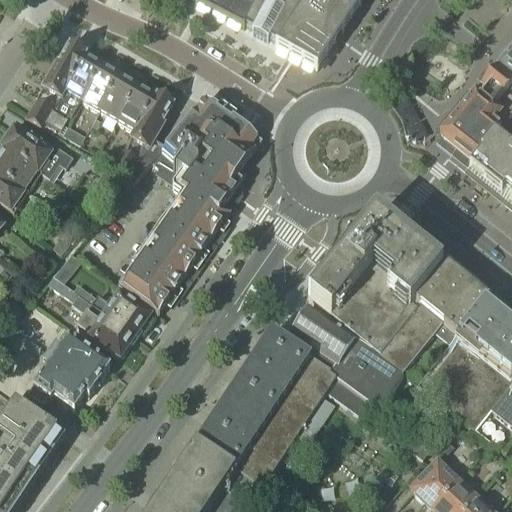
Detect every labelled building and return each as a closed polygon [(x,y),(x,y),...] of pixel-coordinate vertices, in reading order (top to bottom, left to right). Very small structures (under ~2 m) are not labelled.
[(180,0),(183,1),(183,0),(191,0),(197,3),(195,8),(244,33),(245,31),(253,35),(252,38),(267,46),(269,44),(277,48),(275,51),(318,76),(336,47),(333,45),(339,36),(342,38),(360,10),(346,0),(180,0)] [(77,76),(85,63),(86,60),(69,50),(26,125),(43,136),(45,132),(60,140),(68,124),(54,116),(59,107),(64,98),(73,83),(72,79),(74,75),(77,76)] [(511,53),(511,54),(499,70),(511,80),(511,53)] [(93,85),(101,72),(85,63),(77,76),(74,75),(72,79),(73,83),(64,98),(59,107),(54,116),(68,124),(70,123),(79,107),(81,107),(89,93),(87,90),(90,85),(93,85)] [(484,153),(511,119),(511,83),(497,71),(442,139),(443,145),(472,168),(484,153)] [(112,96),(120,83),(101,72),(93,85),(90,85),(87,90),(89,93),(81,107),(100,118),(107,105),(106,101),(108,97),(112,96)] [(130,106),(138,93),(120,83),(112,96),(108,97),(106,101),(107,105),(100,118),(117,129),(125,116),(124,111),(126,108),(130,106)] [(155,104),(155,103),(138,93),(130,106),(126,108),(124,111),(125,116),(117,129),(133,137),(134,138),(135,139),(155,104)] [(133,147),(144,154),(148,156),(174,111),(156,101),(155,103),(155,104),(135,139),(137,140),(133,147)] [(155,321),(227,223),(220,219),(239,191),(233,187),(261,147),(204,106),(152,168),(159,174),(155,180),(166,188),(182,199),(170,217),(176,221),(121,297),(155,321)] [(511,119),(484,153),(472,168),(468,173),(511,208),(511,119)] [(95,125),(89,135),(94,138),(100,128),(95,125)] [(85,143),(67,132),(62,141),(80,151),(85,143)] [(65,176),(72,165),(53,152),(50,156),(16,133),(2,154),(5,156),(38,178),(44,182),(49,185),(58,171),(65,176)] [(118,138),(112,135),(106,146),(111,149),(118,138)] [(137,140),(135,139),(134,138),(133,137),(128,146),(129,146),(123,156),(122,155),(116,165),(111,175),(110,175),(127,184),(144,154),(133,147),(137,140)] [(0,181),(24,198),(38,178),(5,156),(0,162),(0,181)] [(111,175),(116,165),(101,156),(95,165),(111,175)] [(105,174),(95,189),(117,203),(126,189),(105,174)] [(0,211),(10,218),(24,198),(0,181),(0,211)] [(49,185),(44,182),(40,188),(50,195),(55,189),(49,185)] [(41,209),(31,202),(27,208),(37,215),(41,209)] [(411,311),(442,273),(375,219),(307,304),(318,312),(371,356),(379,362),(380,360),(416,316),(411,311)] [(68,251),(60,244),(52,254),(60,261),(68,251)] [(457,343),(486,305),(444,270),(442,273),(411,311),(416,316),(380,360),(379,362),(403,381),(442,331),(457,343)] [(67,304),(73,297),(53,284),(47,291),(67,304)] [(89,313),(93,316),(133,345),(149,323),(119,302),(110,315),(77,291),(73,297),(67,304),(74,310),(79,303),(90,312),(89,313)] [(511,325),(486,305),(457,343),(416,393),(461,429),(472,438),(473,437),(511,387),(511,325)] [(133,345),(93,316),(89,313),(75,334),(89,344),(119,365),(133,345)] [(379,416),(403,381),(379,362),(371,356),(308,314),(285,347),(311,363),(310,364),(329,377),(328,379),(336,384),(335,385),(378,417),(379,416)] [(0,327),(7,334),(12,329),(0,317),(0,327)] [(262,494),(335,385),(336,384),(328,379),(329,377),(310,364),(311,363),(285,347),(271,338),(195,451),(262,494)] [(85,401),(88,403),(108,375),(66,345),(63,349),(56,345),(43,363),(51,369),(29,400),(42,410),(47,403),(51,405),(53,402),(74,416),(85,401)] [(337,407),(346,394),(337,387),(327,400),(337,407)] [(511,449),(511,387),(473,437),(472,438),(502,462),(503,461),(511,449)] [(346,394),(337,407),(362,426),(372,413),(346,394)] [(0,511),(18,511),(50,466),(53,468),(60,459),(56,456),(64,444),(15,410),(0,431),(0,511)] [(421,468),(424,464),(431,455),(416,444),(406,457),(421,468)] [(249,511),(260,497),(262,494),(195,451),(159,504),(154,511),(249,511)] [(427,511),(435,511),(459,485),(440,468),(412,498),(427,511)] [(469,511),(478,503),(459,485),(435,511),(469,511)] [(488,511),(478,503),(469,511),(488,511)]
